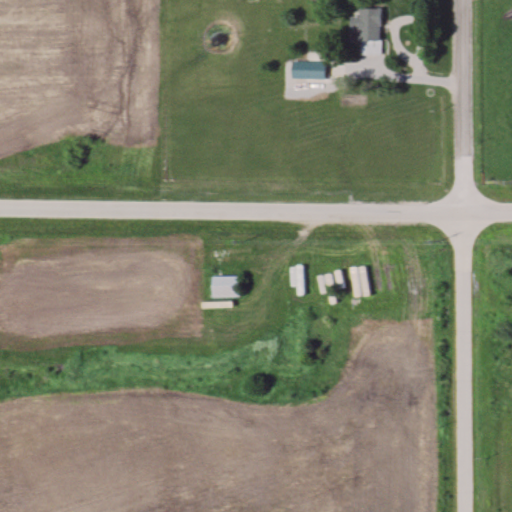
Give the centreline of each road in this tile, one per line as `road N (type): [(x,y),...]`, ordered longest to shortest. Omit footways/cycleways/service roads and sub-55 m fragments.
road 1 (residential): [(464,511),(463,0)]
road 2 (residential): [(462,212),(0,206)]
